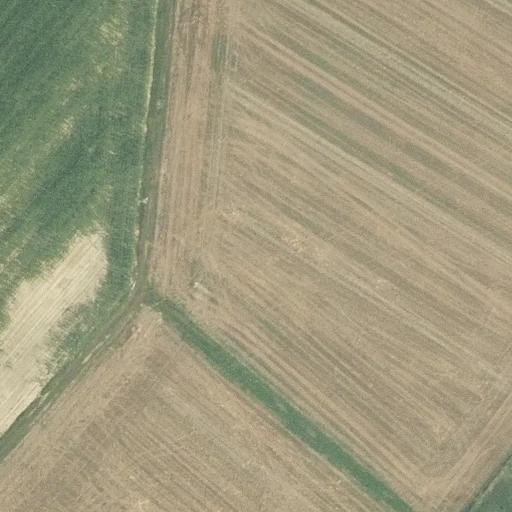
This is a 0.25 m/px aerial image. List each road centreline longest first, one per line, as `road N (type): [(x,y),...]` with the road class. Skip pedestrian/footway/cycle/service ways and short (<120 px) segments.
road 1 (track): [(389,511),(151,308)]
road 2 (track): [(183,0),(151,308)]
road 3 (track): [(0,482),(151,308)]
